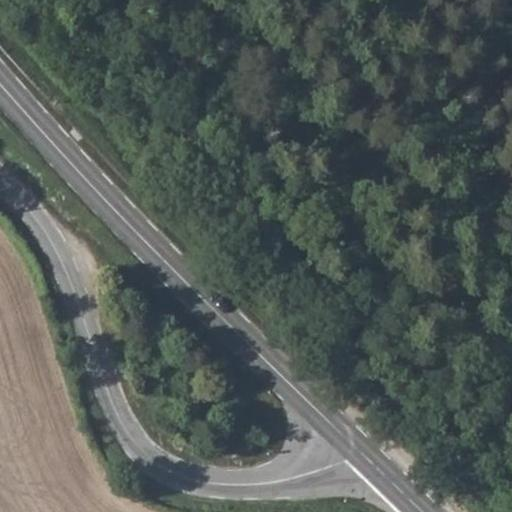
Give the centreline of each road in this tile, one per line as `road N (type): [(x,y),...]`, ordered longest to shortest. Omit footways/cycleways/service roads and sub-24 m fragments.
road 1 (residential): [(0,177),(65,264),(119,421),(143,454),(179,474),(234,485),(287,479),(361,450)]
road 2 (secondary): [(361,450),(0,85)]
